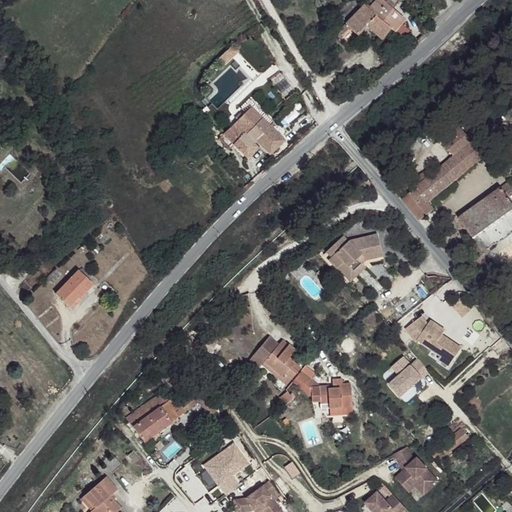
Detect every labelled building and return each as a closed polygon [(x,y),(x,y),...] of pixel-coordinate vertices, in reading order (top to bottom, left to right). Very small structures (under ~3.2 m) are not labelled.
[(400,19),(380,2),(372,12),(393,30),(400,19)] [(372,12),(362,4),(345,24),(347,26),(357,35),(365,27),(383,42),(393,30),(372,12)] [(341,28),(334,22),(328,29),(335,35),(341,28)] [(347,26),(345,24),(341,28),(335,35),(338,38),(347,26)] [(397,48),(392,44),(385,53),(390,56),(397,48)] [(250,100),(241,110),(245,114),(250,108),(262,119),(266,115),(250,100)] [(245,114),(225,135),(236,145),(249,159),(259,151),(253,146),(256,142),(271,155),(280,146),(273,140),(278,135),(262,119),(250,108),(245,114)] [(186,135),(181,125),(169,132),(155,145),(159,152),(186,135)] [(211,133),(206,129),(197,136),(202,142),(211,133)] [(485,158),(462,130),(444,145),(454,157),(431,177),(421,185),(404,201),(420,220),(435,208),(432,204),(485,158)] [(225,135),(221,139),(231,150),(236,145),(225,135)] [(431,177),(427,173),(417,182),(421,185),(431,177)] [(511,201),(510,199),(504,192),(461,222),(477,244),(481,241),(490,252),(507,242),(511,237),(511,201)] [(351,242),(344,237),(327,252),(332,257),(328,260),(338,269),(344,263),(355,274),(363,267),(362,265),(367,261),(384,257),(378,235),(351,242)] [(367,270),(363,267),(355,274),(344,263),(338,269),(349,284),(367,270)] [(91,285),(78,272),(55,294),(66,304),(76,295),(79,297),(91,285)] [(500,289),(489,277),(481,285),(491,296),(500,289)] [(422,317),(407,329),(417,342),(418,341),(441,356),(439,359),(451,367),(462,349),(443,336),(446,331),(432,321),(429,326),(422,317)] [(268,339),(259,351),(269,359),(278,347),(268,339)] [(291,380),(300,367),(289,359),(294,350),(282,342),(278,347),(269,359),(259,351),(248,368),(258,375),(265,365),(282,379),(285,376),(291,380)] [(401,376),(391,385),(402,397),(430,373),(419,361),(412,367),(404,358),(393,367),(401,376)] [(282,379),(265,365),(263,369),(287,386),(291,380),(285,376),(282,379)] [(310,386),(298,377),(291,387),(309,401),(311,409),(317,408),(318,409),(325,409),(327,412),(336,413),(352,410),(348,386),(337,387),(338,391),(326,392),(326,390),(310,391),(310,386)] [(160,392),(126,419),(144,442),(183,410),(198,400),(211,415),(215,411),(198,390),(179,405),(170,395),(166,398),(160,392)] [(352,410),(336,413),(338,419),(353,416),(352,410)] [(470,434),(464,428),(430,455),(434,461),(470,434)] [(401,468),(394,475),(404,486),(414,477),(426,490),(437,480),(416,456),(413,458),(407,446),(394,454),(401,468)] [(105,474),(81,494),(90,504),(87,506),(92,511),(110,511),(118,505),(108,492),(114,485),(105,474)] [(414,477),(404,486),(407,490),(414,484),(422,493),(426,490),(414,477)] [(260,487),(253,492),(261,502),(267,497),(260,487)] [(243,500),(231,501),(232,511),(245,511),(250,511),(251,510),(252,511),(259,511),(278,511),(267,497),(261,502),(253,492),(243,500)] [(403,511),(405,511),(392,497),(385,504),(376,495),(364,505),(370,511),(403,511)] [(511,511),(511,507),(506,502),(501,509),(505,511),(511,511)]
